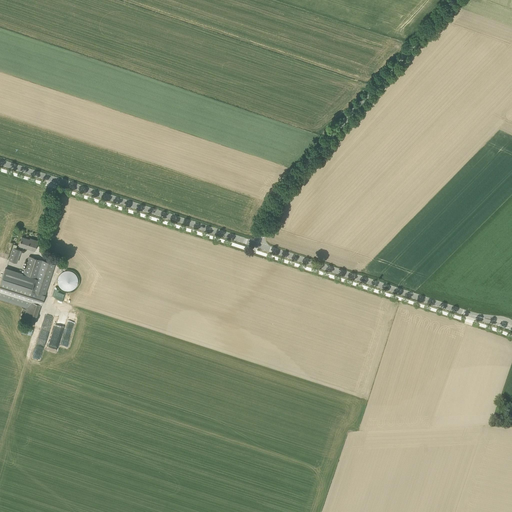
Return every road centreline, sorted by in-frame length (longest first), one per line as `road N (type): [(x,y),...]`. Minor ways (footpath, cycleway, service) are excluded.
road 1 (unclassified): [(256,245),(273,202),(453,0)]
road 2 (tertiary): [(256,245),(0,163)]
road 3 (tertiary): [(462,312),(256,245)]
